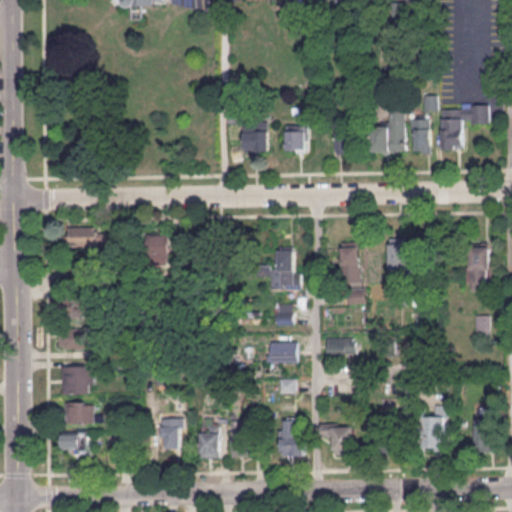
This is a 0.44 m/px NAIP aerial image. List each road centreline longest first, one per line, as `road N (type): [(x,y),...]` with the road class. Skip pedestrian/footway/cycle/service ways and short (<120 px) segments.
road 1 (residential): [(0,495),(511,487)]
road 2 (residential): [(13,199),(511,188)]
road 3 (residential): [(16,511),(13,199)]
road 4 (residential): [(13,199),(10,0)]
